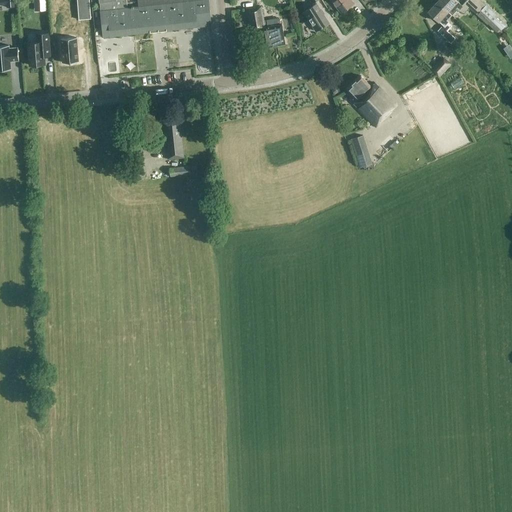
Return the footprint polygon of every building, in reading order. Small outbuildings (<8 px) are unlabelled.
[(77,0),(79,20),(91,19),(89,0),(77,0)] [(137,0),(139,7),(127,9),(126,0),(98,0),(103,37),(197,27),(211,26),(208,0),(137,0)] [(330,0),(341,13),(353,3),(350,0),(330,0)] [(452,15),(457,10),(458,11),(464,14),(469,8),(477,15),(487,25),(488,24),(497,32),(500,29),(491,20),(480,11),(481,10),(470,0),(468,0),(462,6),(455,0),(439,0),(438,2),(448,12),(452,15)] [(491,20),(492,20),(502,29),(506,25),(495,16),(496,15),(479,0),(470,0),(481,10),(480,11),(491,20)] [(453,16),(452,15),(448,12),(438,2),(428,12),(443,25),(437,31),(451,43),(455,38),(447,32),(452,26),(448,22),(453,16)] [(304,13),(316,31),(329,23),(317,4),(304,13)] [(282,24),(281,25),(280,18),(267,20),(264,20),(261,7),(247,9),(250,30),(262,28),(265,48),(285,44),(282,24)] [(282,22),(285,41),(297,39),(294,20),(282,22)] [(28,44),(30,66),(44,65),(44,57),(50,56),(48,34),(36,35),(37,43),(28,44)] [(78,62),(76,38),(60,39),(62,63),(78,62)] [(9,45),(0,46),(0,70),(11,69),(10,61),(19,61),(18,48),(9,48),(9,45)] [(443,57),(432,69),(439,76),(450,64),(443,57)] [(152,80),(164,80),(164,69),(152,69),(152,80)] [(361,76),(347,90),(358,100),(354,104),(376,127),(392,112),(391,111),(397,105),(375,83),(372,87),(361,76)] [(179,118),(164,120),(168,159),(184,158),(179,118)] [(415,120),(403,128),(408,134),(419,126),(415,120)] [(372,130),(361,134),(367,150),(378,146),(372,130)] [(359,137),(351,139),(360,167),(368,165),(359,137)] [(371,163),(380,160),(376,147),(367,151),(371,163)] [(190,166),(170,168),(170,177),(191,175),(190,166)]
